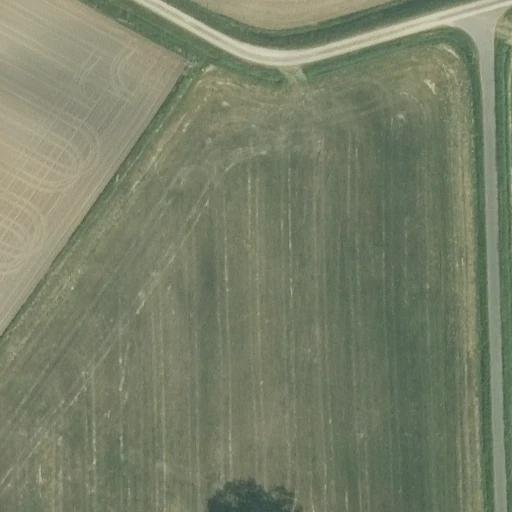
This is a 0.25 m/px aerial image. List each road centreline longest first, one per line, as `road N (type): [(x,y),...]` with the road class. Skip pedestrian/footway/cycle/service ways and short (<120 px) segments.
road 1 (track): [(505,511),(487,8)]
road 2 (track): [(156,0),(275,62),(487,8)]
